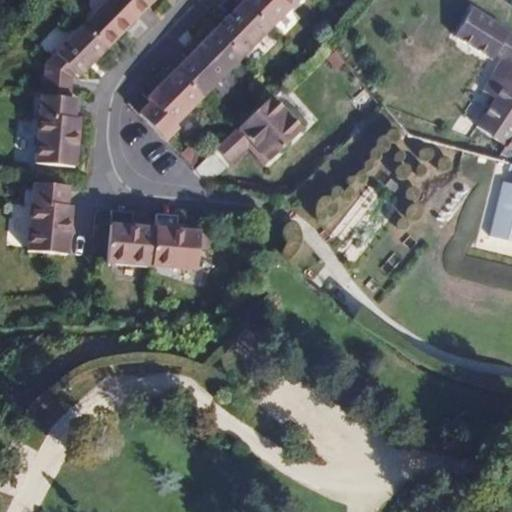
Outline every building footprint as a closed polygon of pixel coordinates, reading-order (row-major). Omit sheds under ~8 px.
[(109,0),(81,28),(105,51),(147,8),(138,0),(109,0)] [(155,0),(138,0),(147,8),(155,0)] [(229,18),(236,26),(251,10),(244,3),(240,0),(225,0),(218,8),(229,18)] [(270,29),(299,0),(281,0),(278,4),(274,0),(246,0),(244,3),(251,10),(270,29)] [(270,29),(251,10),(236,26),(229,18),(215,32),(243,57),(270,29)] [(497,55),(507,38),(466,13),(450,40),(490,65),(497,55)] [(105,51),(81,28),(43,67),(40,92),(69,94),(70,80),(73,77),(76,80),(105,51)] [(243,57),(215,32),(187,60),(194,67),(182,79),(202,98),(243,57)] [(502,143),(497,150),(508,161),(511,162),(511,161),(511,41),(507,38),(497,55),(503,60),(479,95),(490,104),(477,125),(502,143)] [(194,67),(187,60),(175,72),(182,79),(194,67)] [(182,79),(175,72),(146,101),(150,104),(157,111),(146,124),(166,142),(179,129),(175,126),(202,98),(182,79)] [(69,94),(40,92),(39,100),(69,102),(69,94)] [(269,94),(217,148),(227,158),(249,137),(270,158),(301,125),(269,94)] [(69,102),(39,100),(34,167),(74,170),(77,122),(72,122),(67,122),(69,102)] [(150,104),(138,116),(146,124),(157,111),(150,104)] [(249,137),(227,158),(232,162),(248,145),(266,162),(270,158),(249,137)] [(209,182),(228,165),(215,150),(196,167),(209,182)] [(511,161),(511,162),(508,161),(499,158),(498,164),(511,167),(509,178),(494,175),(482,229),(511,235),(511,161)] [(67,190),(32,187),(27,255),(67,258),(71,210),(65,209),(67,190)] [(132,215),(110,213),(109,228),(131,230),(132,215)] [(177,218),(155,217),(154,232),(176,233),(177,218)] [(109,228),(106,265),(151,269),(154,232),(131,230),(109,228)] [(176,233),(154,232),(151,269),(196,273),(199,235),(176,233)]
